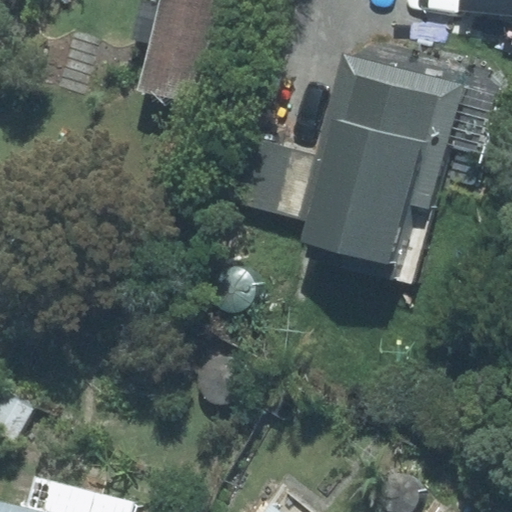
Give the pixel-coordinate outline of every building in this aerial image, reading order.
[(182,0),(164,99),(224,110),(244,0),(182,0)] [(333,222),(324,257),(438,284),(487,84),(360,54),(336,155),(269,139),(255,203),(333,222)] [(0,164),(0,191),(2,192),(12,170),(0,164)] [(21,394),(2,428),(29,444),(48,411),(21,394)] [(0,511),(150,511),(153,501),(54,476),(47,508),(0,496),(0,511)]
